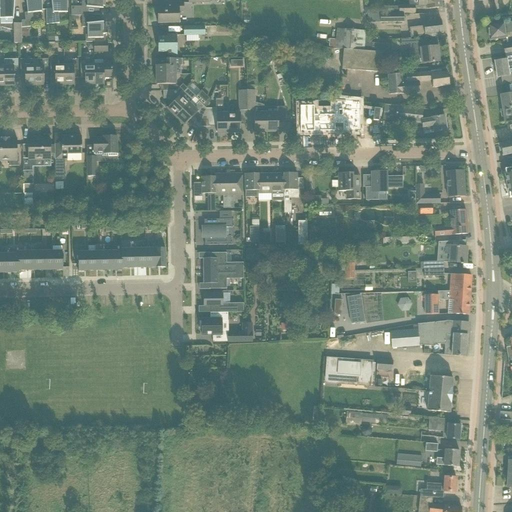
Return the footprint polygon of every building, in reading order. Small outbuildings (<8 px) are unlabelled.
[(21,28),(21,24),(14,24),(13,18),(14,0),(0,0),(0,27),(13,31),(13,44),(21,43),(21,36),(21,28)] [(21,21),(21,24),(21,28),(28,27),(30,27),(29,21),(33,20),(32,13),(42,12),(41,0),(26,0),(27,13),(24,13),(25,20),(21,21)] [(50,0),(52,9),(46,10),(46,25),(59,23),(58,13),(67,13),(66,0),(50,0)] [(78,16),(82,15),(92,15),(99,15),(99,8),(103,9),(103,8),(102,8),(102,6),(104,6),(105,7),(105,0),(87,0),(87,2),(82,2),(82,7),(71,7),(71,16),(78,16)] [(417,0),(418,6),(426,5),(427,9),(442,8),(440,0),(417,0)] [(157,5),(157,23),(179,23),(179,12),(183,12),(183,3),(168,3),(168,5),(157,5)] [(380,22),(380,23),(404,23),(403,13),(380,14),(367,15),(367,22),(380,22)] [(85,42),(93,42),(94,42),(94,38),(103,38),(103,34),(106,34),(107,34),(105,24),(104,24),(104,25),(103,25),(103,23),(103,22),(92,23),(92,15),(82,15),(82,27),(87,27),(87,35),(85,35),(85,42)] [(442,34),(441,20),(431,21),(423,22),(424,26),(409,27),(409,28),(410,37),(424,36),(425,38),(430,37),(440,36),(440,34),(442,34)] [(511,22),(488,26),(490,39),(505,37),(504,33),(511,31),(511,22)] [(205,35),(204,26),(183,27),(183,35),(205,35)] [(333,48),(343,49),(364,51),(365,37),(365,31),(336,28),(335,39),(329,39),(329,47),(333,47),(333,48)] [(158,37),(158,52),(167,52),(167,55),(177,55),(176,35),(166,35),(166,37),(158,37)] [(372,38),(365,37),(364,51),(370,51),(371,43),(372,38)] [(107,42),(94,42),(93,42),(94,52),(103,52),(103,49),(107,49),(107,42)] [(391,45),(371,43),(370,51),(383,52),(382,60),(390,61),(391,45)] [(511,44),(503,46),(504,54),(511,52),(511,44)] [(439,62),(437,46),(408,50),(410,65),(439,62)] [(343,49),(341,69),(381,72),(382,60),(383,52),(370,51),(364,51),(343,49)] [(511,76),(511,53),(505,55),(505,60),(494,62),(496,71),(495,72),(495,76),(496,77),(497,78),(511,75),(511,76)] [(64,85),(64,66),(58,66),(58,56),(51,56),(51,60),(50,60),(50,85),(55,84),(55,85),(64,85)] [(34,85),(34,59),(20,60),(20,79),(24,79),(25,85),(34,85)] [(48,59),(34,59),(34,85),(44,85),(44,79),(48,79),(48,59)] [(175,75),(175,66),(177,65),(182,65),(182,59),(177,59),(172,59),(162,59),(157,59),(157,66),(156,66),(156,75),(175,75)] [(70,66),(64,66),(64,85),(74,85),(74,78),(78,78),(78,60),(70,60),(70,66)] [(85,84),(94,84),(94,66),(90,66),(90,61),(84,62),(80,62),(80,78),(84,78),(85,84)] [(101,65),(94,66),(94,84),(104,84),(104,78),(112,78),(112,62),(103,62),(101,62),(101,65)] [(18,67),(4,67),(4,86),(14,86),(14,79),(18,79),(18,67)] [(449,86),(447,73),(440,74),(440,71),(430,72),(406,74),(406,77),(406,83),(418,82),(432,81),(432,83),(432,88),(439,87),(449,86)] [(418,82),(406,83),(406,77),(402,77),(402,74),(387,75),(388,95),(403,94),(419,93),(418,82)] [(163,85),(163,91),(176,91),(179,88),(175,84),(175,75),(156,75),(156,85),(163,85)] [(175,117),(194,97),(195,96),(187,89),(182,84),(179,88),(176,91),(163,91),(163,99),(172,99),(174,101),(167,109),(175,117)] [(247,110),(246,91),(239,91),(239,111),(247,110)] [(255,91),(246,91),(247,110),(255,110),(255,91)] [(511,93),(500,96),(502,109),(511,107),(511,93)] [(198,127),(206,109),(199,102),(194,97),(175,117),(184,125),(192,117),(196,121),(194,123),(198,127)] [(315,104),(300,104),(300,131),(335,131),(335,127),(342,127),(342,131),(360,131),(360,102),(335,99),(335,113),(315,113),(315,104)] [(445,123),(444,116),(431,118),(431,119),(422,120),(423,109),(396,106),(387,105),(384,104),(382,120),(385,120),(419,124),(419,128),(422,128),(423,135),(433,133),(437,132),(447,131),(446,129),(448,129),(448,128),(447,124),(445,123)] [(266,132),(266,113),(266,107),(264,107),(263,105),(258,107),(258,113),(254,113),(254,122),(254,132),(266,132)] [(277,113),(266,113),(266,132),(278,132),(278,121),(285,121),(285,107),(277,107),(277,113)] [(511,107),(502,109),(502,110),(500,110),(501,117),(503,116),(504,123),(511,121),(511,107)] [(206,109),(198,127),(210,127),(209,122),(216,122),(216,133),(228,133),(228,114),(228,108),(206,109)] [(240,114),(228,114),(228,133),(240,133),(240,114)] [(103,138),(93,138),(93,146),(93,153),(103,153),(103,154),(107,154),(117,154),(117,136),(103,136),(103,138)] [(42,140),(42,137),(27,138),(28,161),(43,160),(43,167),(51,167),(50,140),(42,140)] [(81,154),(81,137),(61,137),(61,144),(54,144),(54,160),(55,182),(60,182),(64,182),(64,160),(67,160),(67,154),(81,154)] [(0,161),(1,161),(1,159),(9,159),(9,166),(19,166),(18,156),(17,156),(17,139),(9,139),(9,138),(0,138),(0,139),(0,161)] [(511,141),(500,144),(502,156),(511,153),(511,141)] [(93,156),(87,157),(87,177),(96,176),(96,162),(96,156),(93,156)] [(33,180),(33,171),(23,171),(23,184),(23,194),(33,193),(33,184),(30,185),(30,180),(33,180)] [(446,172),(448,198),(465,197),(463,171),(446,172)] [(284,193),(284,196),(288,196),(288,198),(298,198),(298,190),(297,190),(297,173),(283,174),(284,193)] [(337,173),(338,192),(345,191),(346,200),(360,200),(359,176),(353,176),(353,173),(337,173)] [(371,173),(371,188),(365,188),(365,199),(379,199),(379,193),(387,193),(387,190),(403,190),(403,178),(387,178),(387,173),(371,173)] [(214,194),(214,196),(223,196),(223,209),(228,209),(228,174),(214,175),(214,177),(214,194)] [(241,174),(228,174),(228,209),(234,208),(233,196),(242,195),(241,174)] [(258,197),(258,194),(258,174),(244,174),(245,198),(258,197)] [(258,194),(271,194),(270,174),(258,174),(258,194)] [(271,194),(284,193),(283,174),(270,174),(271,194)] [(214,177),(201,177),(201,183),(193,183),(193,197),(202,197),(202,194),(207,194),(207,212),(215,212),(215,206),(214,199),(214,196),(214,194),(214,177)] [(14,190),(14,194),(23,194),(23,184),(19,184),(14,190)] [(313,199),(303,199),(303,205),(320,205),(320,199),(320,196),(313,196),(313,199)] [(428,196),(428,205),(431,205),(440,205),(440,196),(428,196)] [(428,205),(419,205),(420,215),(431,214),(431,205),(428,205)] [(449,211),(451,228),(445,229),(444,227),(434,228),(434,236),(467,234),(466,210),(449,211)] [(225,236),(225,228),(230,227),(230,228),(232,228),(232,219),(204,220),(204,227),(202,227),(202,238),(204,238),(204,245),(231,245),(230,236),(229,236),(225,236)] [(297,245),(306,245),(307,221),(298,221),(297,245)] [(275,226),(275,242),(284,242),(284,226),(275,226)] [(259,242),(258,227),(255,227),(249,227),(249,239),(245,240),(246,242),(259,242)] [(444,254),(450,254),(450,262),(460,263),(460,264),(462,264),(462,263),(465,263),(466,247),(463,247),(464,241),(438,242),(438,246),(445,246),(444,254)] [(129,249),(121,249),(122,270),(122,268),(134,268),(133,243),(129,243),(129,249)] [(137,243),(133,243),(134,268),(144,268),(144,249),(138,249),(137,243)] [(26,252),(18,252),(19,273),(19,271),(31,271),(30,245),(26,245),(26,252)] [(35,245),(30,245),(31,271),(41,270),(41,251),(35,252),(35,245)] [(104,245),(99,246),(100,271),(111,271),(111,252),(104,252),(104,245)] [(95,252),(89,252),(89,271),(100,271),(99,246),(95,246),(95,252)] [(11,248),(6,248),(7,273),(19,273),(18,252),(18,254),(11,254),(11,248)] [(165,248),(155,248),(155,249),(155,268),(165,268),(165,248)] [(121,251),(111,252),(111,271),(122,270),(121,249),(121,251)] [(155,249),(144,249),(144,268),(155,268),(155,249)] [(260,249),(246,249),(246,255),(252,255),(252,259),(260,259),(260,249)] [(51,251),(41,251),(41,270),(52,270),(51,251)] [(62,251),(51,251),(52,270),(62,270),(62,251)] [(89,252),(77,252),(78,271),(89,271),(89,252)] [(203,259),(203,271),(243,271),(243,263),(226,263),(226,253),(208,253),(208,254),(209,254),(209,259),(203,259)] [(343,260),(344,271),(354,271),(353,260),(343,260)] [(443,268),(428,269),(423,269),(424,277),(444,276),(443,268)] [(243,279),(243,271),(203,271),(203,284),(209,284),(209,289),(226,289),(226,279),(243,279)] [(354,271),(344,271),(344,279),(354,279),(354,271)] [(451,275),(450,291),(470,293),(471,276),(451,275)] [(450,291),(437,292),(437,295),(424,295),(425,315),(438,315),(438,300),(453,301),(452,314),(468,315),(470,293),(450,291)] [(210,312),(210,313),(227,313),(243,313),(243,303),(223,304),(223,293),(203,294),(203,306),(210,306),(210,312)] [(360,296),(347,298),(351,324),(364,322),(360,296)] [(401,299),(398,305),(402,310),(408,310),(411,304),(407,299),(401,299)] [(227,321),(227,313),(210,313),(210,320),(201,320),(201,322),(199,322),(199,329),(201,329),(201,335),(221,335),(221,321),(227,321)] [(417,324),(417,325),(419,343),(432,344),(432,341),(445,342),(444,355),(465,357),(468,323),(458,322),(446,321),(417,324)] [(251,324),(242,324),(242,333),(227,333),(227,342),(252,342),(251,324)] [(419,343),(417,325),(413,325),(413,330),(390,332),(391,348),(411,346),(411,347),(419,346),(419,343)] [(367,383),(368,363),(328,360),(327,380),(367,383)] [(392,371),(392,361),(377,360),(376,370),(392,371)] [(430,376),(429,392),(438,392),(451,393),(452,378),(430,376)] [(438,392),(429,392),(427,411),(449,413),(451,393),(438,392)] [(401,415),(409,416),(410,407),(402,407),(401,415)] [(386,424),(387,415),(346,412),(345,423),(361,425),(361,422),(386,424)] [(499,412),(499,420),(511,421),(511,413),(499,412)] [(444,424),(444,419),(428,418),(427,431),(436,431),(446,432),(446,439),(449,439),(459,440),(460,425),(450,425),(449,425),(444,424)] [(361,429),(361,433),(364,436),(368,436),(371,433),(371,429),(368,426),(364,426),(361,429)] [(424,451),(436,452),(437,444),(425,443),(424,451)] [(443,466),(458,467),(459,451),(445,450),(444,459),(436,458),(436,465),(443,466)] [(396,465),(420,467),(421,456),(397,454),(396,465)] [(420,490),(420,497),(432,498),(437,498),(443,499),(443,492),(455,492),(456,478),(446,477),(444,477),(443,484),(433,483),(432,490),(426,490),(420,490)] [(385,486),(385,494),(393,494),(394,487),(385,486)] [(420,497),(417,511),(460,511),(461,508),(451,507),(444,506),(431,505),(432,498),(420,497)]
